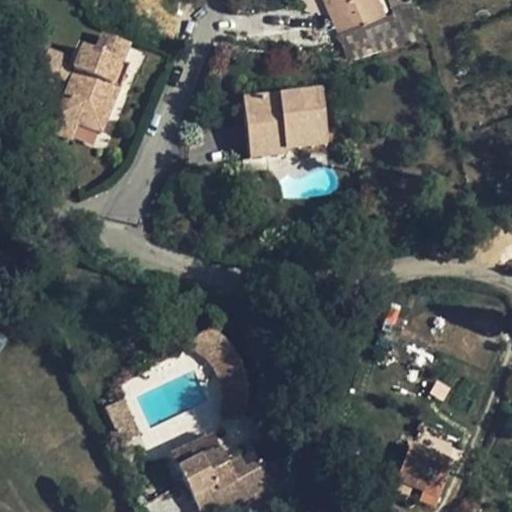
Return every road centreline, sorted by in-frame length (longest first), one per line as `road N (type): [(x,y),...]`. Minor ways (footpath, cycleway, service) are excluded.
road 1 (residential): [(111,226),(173,259),(218,268),(424,269),(511,281)]
road 2 (residential): [(111,226),(214,0)]
